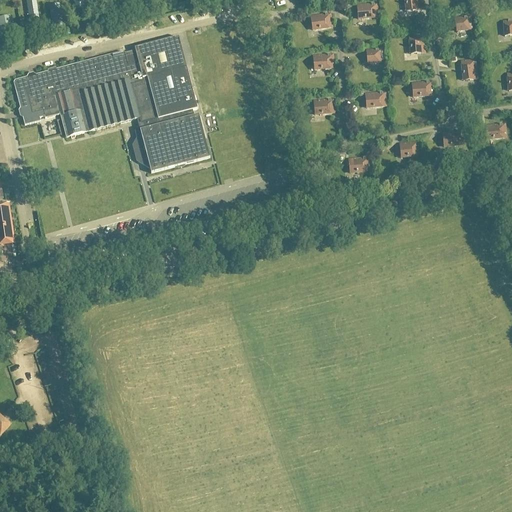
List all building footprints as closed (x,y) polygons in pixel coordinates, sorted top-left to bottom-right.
[(35,0),(30,0),(27,1),(28,7),(27,7),(30,25),(40,24),(37,5),(36,5),(35,0)] [(73,0),(75,10),(85,8),(83,0),(73,0)] [(418,0),(404,0),(406,12),(420,11),(418,0)] [(51,6),(52,12),(51,13),(54,28),(63,26),(61,13),(60,13),(58,4),(51,6)] [(357,5),(358,20),(378,18),(377,4),(357,5)] [(330,14),(310,17),(312,31),(332,28),(330,14)] [(10,16),(0,18),(0,34),(1,39),(15,36),(13,23),(11,23),(10,16)] [(469,17),(454,20),(457,33),(471,30),(469,17)] [(511,20),(503,22),(504,37),(511,35),(511,20)] [(233,35),(230,26),(202,33),(205,43),(212,41),(211,41),(213,40),(214,41),(220,39),(219,38),(233,35)] [(423,36),(409,37),(410,55),(424,54),(423,36)] [(122,52),(107,56),(15,80),(14,84),(25,126),(40,122),(40,118),(45,117),(45,119),(60,115),(66,139),(137,120),(140,129),(136,132),(138,139),(134,145),(141,149),(142,156),(138,162),(150,169),(151,174),(210,159),(199,115),(194,117),(192,111),(197,109),(178,38),(135,49),(135,51),(125,54),(122,52)] [(225,59),(238,55),(236,46),(207,53),(210,63),(217,62),(217,61),(219,60),(219,61),(225,60),(225,59)] [(366,51),(367,64),(382,63),(381,50),(366,51)] [(313,57),(314,71),(334,69),(333,55),(313,57)] [(461,62),(463,82),(477,80),(475,60),(461,62)] [(244,77),(241,67),(213,75),(216,85),(222,83),(222,82),(224,82),(225,82),(231,81),(230,80),(244,77)] [(432,82),(412,84),(413,98),(433,97),(432,82)] [(236,101),(249,98),(247,88),(218,96),(221,106),(228,104),(228,103),(230,103),(230,104),(236,102),(236,101)] [(385,92),(365,94),(367,109),(387,106),(385,92)] [(334,101),(314,102),(315,116),(335,115),(334,101)] [(242,123),(255,119),(252,110),(224,117),(227,127),(234,125),(233,125),(236,124),(236,125),(242,123)] [(485,126),(487,141),(507,139),(505,124),(485,126)] [(258,131),(230,138),(232,149),(239,147),(239,146),(241,145),(241,146),(247,145),(247,144),(260,140),(258,131)] [(462,132),(442,134),(444,148),(464,147),(462,132)] [(399,145),(401,159),(418,157),(417,143),(399,145)] [(264,152),(235,160),(238,170),(245,168),(245,167),(247,167),(253,166),(253,165),(266,162),(264,152)] [(368,158),(348,160),(350,174),(370,172),(368,158)] [(0,245),(15,243),(9,203),(0,204),(0,198),(3,198),(1,190),(0,190),(0,245)] [(10,330),(15,324),(10,320),(5,327),(10,330)] [(7,422),(0,430),(0,436),(10,425),(7,422)]
